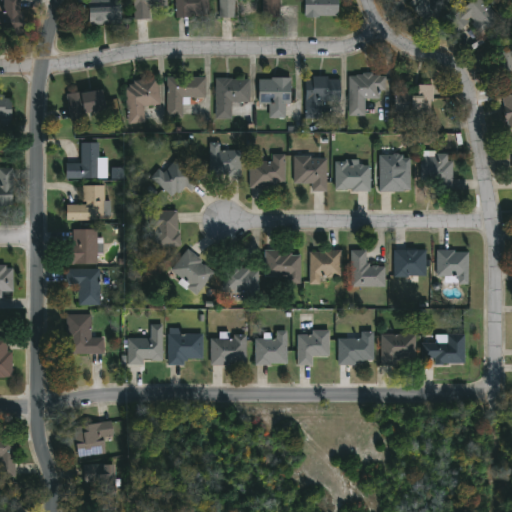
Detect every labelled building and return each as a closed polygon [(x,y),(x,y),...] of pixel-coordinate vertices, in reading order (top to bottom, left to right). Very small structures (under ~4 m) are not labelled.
[(24,12),(24,36),(0,36),(0,7),(2,7),(2,0),(19,0),(19,12),(24,12)] [(122,0),(122,25),(89,25),(89,0),(122,0)] [(166,0),(167,6),(149,6),(149,19),(135,20),(134,0),(166,0)] [(175,17),(175,0),(207,0),(207,17),(175,17)] [(234,0),(234,17),(218,17),(218,0),(234,0)] [(262,0),(277,0),(277,18),(262,17),(262,0)] [(337,0),(337,17),(303,17),(303,0),(337,0)] [(412,0),(454,0),(429,26),(408,4),(412,0)] [(482,0),(500,20),(482,36),(470,22),(459,32),(448,21),(472,0),(482,0)] [(511,82),(496,83),(494,52),(511,51),(511,82)] [(364,115),(347,115),(347,75),(384,75),(384,98),(364,98),(364,115)] [(166,77),(204,77),(204,97),(182,97),(182,117),(166,117),(166,77)] [(338,78),(337,103),(320,102),(320,118),(305,118),(306,77),(338,78)] [(258,105),(258,79),(289,78),(290,118),(268,118),(268,105),(258,105)] [(128,123),(126,81),(157,79),(158,106),(143,106),(144,122),(128,123)] [(231,119),(215,119),(215,79),(249,79),(249,103),(231,103),(231,119)] [(432,86),(432,123),(413,123),(413,86),(432,86)] [(66,94),(102,89),(105,111),(69,116),(66,94)] [(409,92),(393,92),(394,114),(410,114),(409,92)] [(501,96),(511,94),(511,126),(506,127),(501,96)] [(0,121),(0,98),(10,98),(11,121),(0,121)] [(103,178),(64,178),(64,162),(77,162),(77,143),(98,143),(98,168),(103,168),(103,178)] [(240,177),(208,177),(208,149),(240,149),(240,177)] [(419,183),(419,154),(452,153),(452,192),(435,192),(435,183),(419,183)] [(284,154),(284,188),(249,188),(249,163),(269,163),(269,154),(284,154)] [(378,192),(378,154),(409,154),(409,192),(378,192)] [(292,184),(293,156),(325,156),(325,192),(310,191),(310,184),(292,184)] [(155,168),(188,161),(194,188),(161,195),(155,168)] [(334,190),(334,162),(369,162),(369,190),(334,190)] [(0,207),(0,168),(13,168),(13,207),(0,207)] [(65,220),(65,205),(82,205),(82,186),(105,186),(104,221),(65,220)] [(178,211),(178,247),(152,247),(152,211),(178,211)] [(68,230),(96,230),(96,265),(67,265),(68,230)] [(197,294),(169,273),(186,250),(214,271),(197,294)] [(424,277),(393,277),(393,250),(424,250),(424,277)] [(300,282),(264,282),(264,251),(300,251),(300,282)] [(308,281),(308,251),(340,252),(340,282),(308,281)] [(350,288),(350,251),(365,251),(365,266),(384,266),(384,288),(350,288)] [(467,251),(467,282),(435,282),(435,251),(467,251)] [(0,267),(12,267),(12,293),(0,293),(0,267)] [(257,268),(257,295),(224,295),(224,268),(257,268)] [(98,270),(98,306),(78,306),(78,286),(65,286),(65,270),(98,270)] [(90,315),(90,338),(103,338),(103,355),(65,355),(65,315),(90,315)] [(149,339),(149,325),(162,325),(162,363),(127,363),(127,339),(149,339)] [(184,360),(184,366),(167,366),(167,329),(180,329),(180,334),(202,334),(202,360),(184,360)] [(286,332),(285,365),(254,365),(254,340),(274,340),(274,332),(286,332)] [(312,357),(312,365),(296,365),(296,332),(328,332),(328,357),(312,357)] [(337,365),(337,339),(359,339),(359,332),(372,332),(372,365),(337,365)] [(380,364),(380,335),(414,335),(414,364),(380,364)] [(463,336),(463,364),(433,364),(433,360),(421,360),(421,336),(463,336)] [(210,365),(210,337),(246,337),(246,365),(210,365)] [(0,378),(0,338),(10,338),(10,378),(0,378)] [(110,422),(113,440),(103,441),(105,454),(79,458),(75,427),(110,422)] [(14,477),(0,477),(0,437),(14,437),(14,477)] [(114,465),(114,509),(85,509),(85,465),(114,465)]
